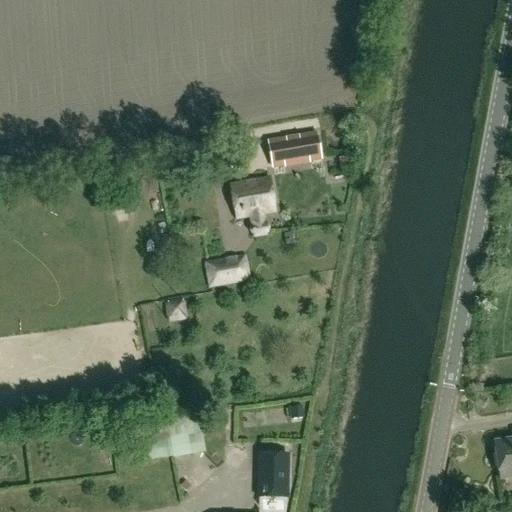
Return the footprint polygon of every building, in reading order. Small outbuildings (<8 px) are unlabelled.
[(267,141),(272,168),(321,159),(316,133),(267,141)] [(270,179),(230,187),(236,220),(250,218),(252,225),(251,225),(253,238),(267,235),(265,223),(264,223),(263,215),(275,213),(270,179)] [(204,264),(209,289),(249,281),(245,257),(204,264)] [(183,293),(159,298),(165,331),(190,326),(183,293)] [(486,400),(478,396),(474,404),(482,408),(486,400)] [(301,406),(290,407),(291,420),(302,420),(301,406)] [(205,453),(198,414),(166,420),(173,459),(205,453)] [(134,421),(135,440),(157,439),(157,421),(134,421)] [(511,440),(495,443),(501,479),(511,477),(511,440)] [(259,455),(258,498),(287,499),(288,456),(259,455)]
